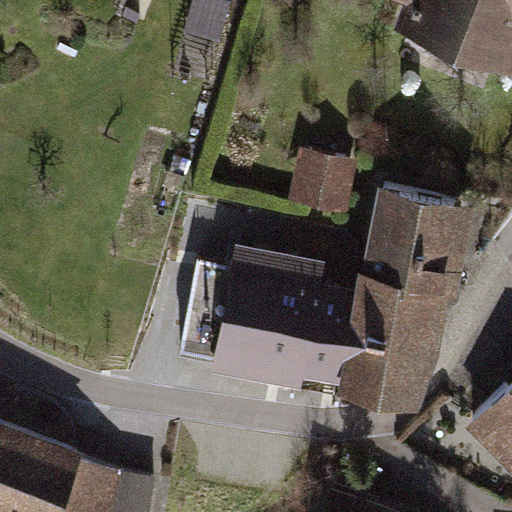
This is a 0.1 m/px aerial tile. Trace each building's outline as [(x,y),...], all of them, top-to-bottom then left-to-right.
[(511,0),(407,0),(400,20),(510,61),(511,54),(511,0)] [(346,150),(313,143),(303,190),(336,197),(346,150)] [(460,195),(383,179),(361,285),(346,361),(411,375),(425,308),(436,310),(460,195)] [(346,361),(361,285),(318,276),(322,257),(239,242),(236,258),(200,251),(182,345),(300,368),(303,353),(346,361)] [(511,383),(478,416),(511,439),(511,383)] [(0,421),(0,511),(149,511),(156,474),(116,468),(0,421)] [(411,511),(335,487),(326,511),(411,511)]
